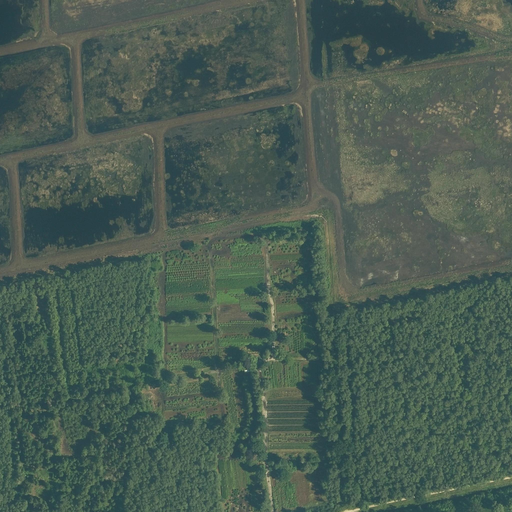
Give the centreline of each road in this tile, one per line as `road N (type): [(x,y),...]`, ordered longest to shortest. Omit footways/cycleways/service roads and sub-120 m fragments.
road 1 (track): [(323,216),(345,511)]
road 2 (track): [(360,511),(511,480)]
